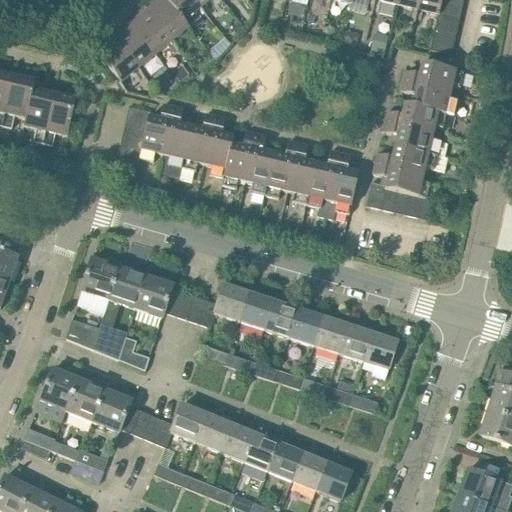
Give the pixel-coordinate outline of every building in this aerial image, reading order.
[(183,24),(183,23),(163,0),(162,0),(153,8),(150,4),(143,9),(171,43),(188,30),(183,24)] [(163,0),(183,23),(200,10),(192,0),(163,0)] [(192,0),(200,10),(211,0),(192,0)] [(416,12),(418,0),(396,0),(395,7),(416,12)] [(418,0),(416,12),(417,12),(417,13),(437,18),(437,15),(440,3),(440,0),(418,0)] [(459,20),(462,8),(440,3),(437,15),(459,20)] [(154,57),(171,43),(143,9),(138,14),(140,17),(129,27),(154,57)] [(457,32),(459,20),(437,15),(437,18),(435,27),(457,32)] [(244,31),(239,24),(231,30),(237,37),(244,31)] [(137,71),(154,57),(129,27),(119,35),(116,31),(110,36),(137,71)] [(454,45),(457,32),(435,27),(432,40),(454,45)] [(355,52),(359,36),(345,33),(341,49),(355,52)] [(375,35),(369,56),(382,59),(386,45),(387,38),(375,35)] [(121,85),(137,71),(110,36),(104,41),(107,45),(96,54),(121,85)] [(451,57),(454,45),(432,40),(429,52),(451,57)] [(460,90),(463,75),(422,65),(418,79),(414,78),(415,78),(413,75),(404,73),(402,80),(401,83),(450,95),(452,88),(460,90)] [(0,128),(2,129),(13,82),(14,78),(13,78),(12,82),(7,81),(8,77),(0,74),(0,128)] [(26,121),(33,91),(35,83),(19,79),(18,83),(13,82),(2,129),(11,131),(14,119),(25,121),(26,121)] [(401,83),(401,87),(399,94),(409,96),(411,94),(415,95),(412,108),(411,107),(411,108),(445,116),(453,118),(457,103),(448,101),(450,95),(401,83)] [(42,147),(54,95),(53,95),(52,99),(48,98),(49,94),(33,91),(26,121),(25,121),(23,129),(36,132),(33,145),(42,147)] [(492,96),(490,95),(482,94),(481,102),(490,104),(492,96)] [(67,139),(67,137),(76,100),(59,97),(58,100),(54,99),(54,95),(42,147),(52,149),(54,136),(67,139)] [(489,111),(490,104),(481,102),(479,109),(489,111)] [(411,108),(411,107),(404,106),(401,120),(397,119),(397,118),(396,116),(387,114),(385,121),(384,124),(433,135),(434,129),(442,130),(445,116),(411,108)] [(173,109),(170,108),(170,109),(163,107),(161,116),(162,118),(161,122),(149,119),(147,129),(144,141),(141,153),(139,161),(153,164),(155,156),(162,157),(173,109)] [(150,114),(129,110),(128,109),(125,125),(147,129),(149,119),(150,114)] [(173,109),(162,157),(162,158),(168,159),(166,167),(181,170),(190,129),(178,126),(178,122),(179,122),(181,121),(183,112),(176,110),(173,109)] [(215,118),(212,118),(205,117),(203,126),(204,128),(205,128),(204,132),(190,129),(181,170),(195,174),(197,166),(204,167),(215,118)] [(218,120),(218,119),(215,118),(204,167),(211,169),(209,177),(223,180),(232,147),(233,139),(220,136),(220,132),(221,132),(223,130),(225,121),(218,120)] [(431,142),(433,135),(384,124),(383,127),(382,134),(391,136),(393,135),(397,136),(394,148),(445,159),(448,146),(431,142)] [(144,141),(147,129),(125,125),(122,137),(144,141)] [(256,136),(252,135),(252,136),(246,134),(243,143),(245,145),(244,149),(232,147),(223,180),(221,188),(236,191),(238,183),(245,185),(256,136)] [(477,145),(478,137),(469,135),(467,143),(477,145)] [(259,137),(256,136),(245,185),(251,186),(250,194),(264,197),(273,156),(260,153),(261,149),(264,148),(266,139),(259,137)] [(141,153),(144,141),(122,137),(119,149),(141,153)] [(475,153),(477,145),(467,143),(465,151),(475,153)] [(297,145),(295,145),(294,145),(288,144),(286,153),(287,155),(286,159),(273,156),(264,197),(277,200),(279,192),(287,194),(297,145)] [(301,147),(301,146),(297,145),(287,194),(293,195),(292,204),(305,207),(315,166),(302,163),(303,159),(306,157),(308,148),(301,147)] [(448,160),(445,159),(394,148),(391,162),(387,161),(388,161),(386,158),(377,156),(375,163),(374,166),(423,177),(424,170),(433,172),(444,174),(447,161),(448,160)] [(139,161),(141,153),(119,149),(117,160),(138,165),(139,161)] [(340,155),(337,154),(337,155),(330,153),(328,162),(329,165),(328,169),(315,166),(305,207),(319,210),(317,219),(325,220),(340,155)] [(343,156),(340,155),(325,220),(333,222),(335,214),(349,217),(358,175),(344,172),(345,168),(346,168),(348,167),(350,158),(343,156)] [(135,179),(138,165),(117,160),(114,174),(135,179)] [(421,184),(423,177),(374,166),(373,169),(374,170),(372,176),(381,178),(384,177),(388,178),(385,188),(385,190),(397,193),(410,196),(422,199),(434,202),(438,188),(421,184)] [(468,187),(469,180),(460,177),(458,185),(468,187)] [(385,190),(385,188),(371,185),(365,209),(380,212),(385,190)] [(466,195),(468,187),(458,185),(457,193),(466,195)] [(152,200),(154,191),(146,189),(144,198),(152,200)] [(392,215),(397,193),(385,190),(380,212),(392,215)] [(152,200),(160,202),(162,193),(154,191),(152,200)] [(405,218),(410,196),(397,193),(392,215),(405,218)] [(417,220),(422,199),(410,196),(405,218),(417,220)] [(429,223),(434,202),(422,199),(417,220),(429,223)] [(193,212),(196,203),(188,201),(186,210),(193,212)] [(193,212),(202,214),(204,205),(196,203),(193,212)] [(235,230),(237,220),(228,218),(226,228),(235,230)] [(235,230),(242,231),(244,222),(237,220),(235,230)] [(277,241),(279,232),(270,230),(270,229),(261,227),(259,235),(268,237),(268,239),(277,241)] [(284,243),(286,233),(279,232),(277,241),(284,243)] [(318,254),(320,244),(312,242),(309,252),(318,254)] [(327,246),(320,244),(318,254),(325,255),(327,246)] [(0,281),(9,284),(18,259),(0,252),(0,281)] [(108,303),(119,270),(118,270),(120,264),(106,260),(105,265),(91,261),(81,294),(108,303)] [(135,312),(145,278),(144,278),(144,279),(131,275),(132,274),(119,270),(108,303),(135,312)] [(171,292),(172,287),(171,287),(171,288),(158,284),(158,283),(145,278),(135,312),(162,320),(163,315),(171,292)] [(0,309),(9,284),(0,281),(0,309)] [(217,307),(214,316),(239,324),(248,296),(223,288),(217,307)] [(175,319),(183,296),(171,292),(163,315),(175,319)] [(186,323),(193,299),(183,296),(175,319),(186,323)] [(264,332),(273,304),(248,296),(239,324),(264,332)] [(197,326),(205,303),(193,299),(186,323),(197,326)] [(205,303),(197,326),(210,330),(214,316),(217,307),(205,303)] [(288,340),(297,312),(273,304),(264,332),(288,340)] [(313,348),(322,320),(297,312),(288,340),(313,348)] [(337,356),(346,328),(322,320),(313,348),(337,356)] [(99,333),(99,332),(71,323),(65,341),(93,352),(95,343),(99,333)] [(125,340),(126,336),(100,328),(99,332),(99,333),(95,343),(93,352),(118,363),(125,340)] [(363,365),(372,336),(346,328),(337,356),(363,365)] [(384,382),(387,372),(388,373),(397,344),(372,336),(363,365),(375,368),(372,378),(384,382)] [(132,355),(136,344),(126,340),(122,352),(119,363),(144,373),(149,360),(132,355)] [(225,368),(228,357),(203,348),(199,360),(225,368)] [(253,365),(237,360),(228,357),(225,368),(249,376),(253,365)] [(487,412),(487,413),(511,421),(511,368),(503,365),(496,388),(496,390),(488,413),(487,412)] [(262,368),(258,379),(274,384),(278,373),(262,368)] [(64,414),(76,382),(65,378),(66,377),(52,371),(39,404),(64,414)] [(286,376),(283,387),(299,392),(302,381),(286,376)] [(90,424),(105,385),(93,380),(90,387),(78,382),(77,383),(76,382),(64,414),(90,424)] [(311,384),(308,395),(323,400),(327,389),(311,384)] [(105,385),(90,424),(118,435),(120,432),(129,409),(130,406),(131,403),(130,402),(129,403),(117,399),(118,397),(105,392),(107,386),(105,385)] [(336,392),(332,403),(348,408),(352,397),(336,392)] [(361,400),(357,411),(373,416),(377,405),(361,400)] [(203,426),(206,417),(181,407),(173,427),(164,450),(165,450),(171,435),(195,445),(203,426)] [(132,437),(141,414),(129,409),(120,432),(132,437)] [(511,421),(487,413),(487,414),(488,414),(480,437),(479,437),(479,438),(511,448),(511,446),(511,421)] [(142,441),(152,418),(141,414),(132,437),(142,441)] [(227,436),(231,427),(206,417),(203,426),(195,445),(219,455),(227,436)] [(153,445),(163,423),(152,418),(142,441),(153,445)] [(164,450),(173,427),(163,423),(153,445),(164,450)] [(243,465),(255,437),(231,427),(227,436),(219,455),(243,465)] [(54,442),(28,432),(28,431),(23,443),(49,453),(54,442)] [(280,441),(268,436),(266,441),(255,437),(243,465),(267,474),(278,446),(280,441)] [(75,463),(79,454),(54,444),(54,442),(49,453),(75,463)] [(292,446),(290,451),(278,446),(267,474),(292,484),(303,456),(302,456),(304,451),(303,450),(303,451),(292,446)] [(75,463),(71,474),(98,485),(103,474),(107,463),(100,460),(89,456),(80,452),(79,454),(75,463)] [(316,494),(327,466),(303,456),(292,484),(316,494)] [(327,466),(316,494),(340,503),(351,476),(327,466)] [(178,488),(183,477),(158,467),(153,478),(178,488)] [(458,496),(498,511),(507,511),(511,502),(507,500),(511,489),(500,484),(467,472),(467,473),(459,496),(458,496)] [(0,511),(20,511),(31,491),(30,490),(29,491),(17,486),(18,484),(5,478),(0,487),(0,511)] [(191,480),(187,491),(202,497),(207,486),(191,480)] [(215,490),(211,501),(226,507),(231,496),(215,490)] [(51,511),(56,503),(55,503),(54,504),(42,498),(43,497),(31,491),(20,511),(51,511)] [(238,511),(252,511),(255,506),(231,496),(226,507),(238,511)] [(498,511),(458,496),(458,497),(452,511),(498,511)] [(71,511),(68,510),(68,509),(56,503),(51,511),(71,511)]
